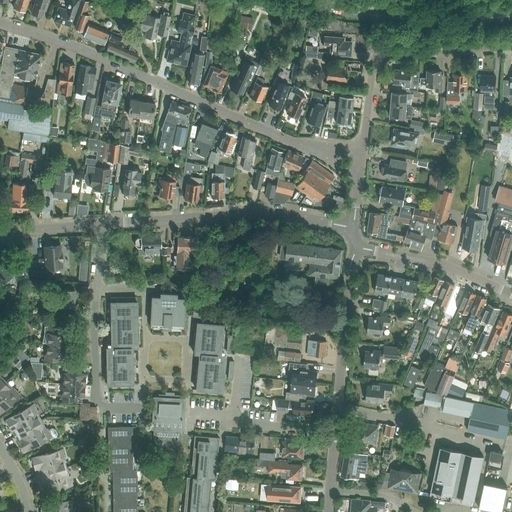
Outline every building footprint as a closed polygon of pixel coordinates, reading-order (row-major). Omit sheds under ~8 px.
[(15,0),(15,2),(13,7),(18,9),(19,10),(22,11),(25,11),(28,0),(15,0)] [(35,0),(31,13),(42,17),(47,0),(35,0)] [(70,27),(75,13),(79,0),(66,0),(66,2),(68,2),(65,9),(59,7),(54,21),(70,27)] [(81,0),(79,0),(75,13),(80,14),(75,28),(83,31),(88,16),(85,15),(89,2),(81,0)] [(180,33),(179,39),(172,38),(167,61),(186,66),(191,45),(192,40),(194,30),(195,30),(196,28),(191,26),(191,25),(193,26),(195,14),(183,11),(181,19),(179,19),(176,32),(180,33)] [(157,34),(161,18),(149,16),(143,14),(139,29),(146,31),(144,37),(147,37),(148,39),(153,40),(155,39),(156,34),(157,34)] [(161,18),(157,34),(166,36),(170,16),(162,14),(161,18)] [(239,28),(250,30),(253,17),(241,15),(239,28)] [(108,32),(88,24),(83,37),(103,45),(108,32)] [(318,25),(309,24),(308,36),(316,37),(318,25)] [(108,40),(117,45),(121,36),(112,32),(108,40)] [(206,49),(208,39),(208,37),(201,36),(199,51),(206,52),(206,49)] [(331,47),(331,54),(350,56),(351,42),(344,42),(344,37),(324,36),(323,47),(324,47),(324,46),(331,47)] [(129,50),(109,41),(105,51),(133,63),(137,54),(135,53),(129,50)] [(0,99),(20,103),(20,101),(25,102),(27,87),(12,84),(14,76),(29,80),(30,76),(37,78),(42,55),(4,47),(1,63),(0,67),(0,99)] [(304,57),(318,59),(326,59),(327,60),(328,53),(316,52),(305,51),(304,57)] [(221,70),(210,65),(212,62),(211,59),(212,52),(207,52),(204,70),(208,71),(203,85),(213,89),(213,91),(217,92),(219,91),(220,92),(228,72),(221,69),(221,70)] [(189,80),(199,84),(204,54),(194,53),(193,60),(191,60),(190,65),(192,65),(192,67),(190,67),(189,71),(191,72),(189,80)] [(233,81),(230,88),(235,90),(235,92),(239,93),(240,93),(242,93),(248,80),(249,81),(251,81),(255,73),(259,64),(259,63),(243,56),(238,69),(233,81)] [(259,64),(255,73),(259,74),(263,76),(265,70),(264,70),(265,65),(263,64),(266,58),(262,56),(259,63),(259,64)] [(70,95),(71,86),(74,64),(61,62),(58,83),(57,83),(56,94),(65,95),(65,94),(70,95)] [(300,65),(293,63),(291,75),(297,76),(300,65)] [(80,65),(76,88),(75,92),(86,93),(87,89),(91,90),(96,68),(80,65)] [(325,81),(346,84),(348,70),(327,67),(325,81)] [(403,85),(403,88),(403,90),(414,91),(421,92),(422,87),(419,87),(419,80),(412,80),(412,71),(394,70),(393,84),(403,85)] [(427,71),(427,78),(420,78),(420,85),(427,85),(427,87),(435,88),(435,92),(443,93),(444,74),(441,74),(441,71),(427,71)] [(454,74),(454,81),(448,81),(446,103),(459,104),(460,96),(459,96),(459,91),(466,92),(467,75),(454,74)] [(481,83),(481,92),(485,92),(484,96),(484,102),(485,103),(494,103),(494,97),(495,92),(495,84),(496,77),(482,76),(481,83)] [(257,77),(249,96),(254,99),(254,101),(257,102),(259,101),(261,101),(267,88),(267,87),(262,85),(264,80),(262,79),(257,77)] [(268,105),(271,106),(272,107),(276,109),(277,108),(280,109),(289,86),(281,83),(282,80),(275,77),(271,89),(274,90),(268,105)] [(503,81),(503,95),(510,95),(510,94),(511,94),(511,77),(510,80),(510,81),(503,81)] [(48,79),(45,88),(54,89),(55,80),(48,79)] [(93,118),(91,130),(92,130),(97,131),(98,132),(99,131),(100,123),(101,119),(101,116),(113,118),(120,84),(107,81),(101,107),(95,105),(93,118)] [(311,106),(306,121),(312,124),(314,125),(317,126),(318,125),(320,126),(327,104),(320,102),(314,100),(315,97),(321,99),(322,94),(313,91),(308,106),(311,106)] [(292,100),(286,112),(291,114),(292,116),(295,117),(297,117),(298,117),(300,114),(304,116),(307,111),(302,109),(306,99),(295,94),(290,92),(287,99),(292,100)] [(392,92),(391,104),(407,106),(411,106),(412,94),(392,92)] [(474,109),(481,110),(483,94),(475,93),(474,109)] [(329,101),(327,108),(351,111),(353,97),(338,96),(338,102),(329,101)] [(84,113),(92,115),(96,99),(87,97),(84,113)] [(24,106),(20,104),(20,103),(0,99),(0,118),(21,122),(24,106)] [(128,115),(140,117),(142,101),(130,99),(128,115)] [(142,101),(140,117),(152,120),(155,103),(142,101)] [(171,102),(161,130),(162,131),(158,150),(170,152),(172,144),(182,146),(186,127),(183,127),(190,109),(171,102)] [(407,106),(391,104),(390,117),(411,119),(412,114),(413,107),(411,106),(407,106)] [(351,111),(327,108),(326,117),(332,118),(333,117),(336,117),(335,122),(350,124),(351,111)] [(49,134),(50,126),(51,114),(26,111),(23,132),(40,134),(39,141),(48,142),(49,134)] [(480,123),(481,112),(473,111),(472,122),(480,123)] [(118,141),(119,141),(119,144),(120,144),(126,145),(127,143),(129,143),(131,131),(126,131),(128,121),(122,119),(120,130),(118,141)] [(411,120),(409,127),(415,128),(422,130),(423,122),(411,120)] [(203,121),(196,140),(197,141),(203,143),(201,149),(198,155),(206,158),(210,146),(218,126),(203,121)] [(58,127),(50,126),(49,134),(57,135),(58,127)] [(392,144),(411,148),(411,146),(417,147),(420,134),(414,133),(395,129),(392,144)] [(224,133),(218,148),(216,154),(212,152),(208,161),(217,164),(219,157),(222,158),(225,151),(230,153),(236,137),(224,133)] [(444,133),(442,142),(450,144),(452,135),(444,133)] [(242,169),(249,170),(255,142),(242,137),(238,155),(245,157),(242,169)] [(96,159),(103,160),(103,158),(106,142),(101,141),(100,141),(90,139),(88,138),(88,142),(87,145),(86,150),(97,152),(96,159)] [(117,162),(120,144),(119,144),(106,142),(103,158),(107,159),(106,161),(117,162)] [(484,149),(496,152),(497,146),(486,143),(484,149)] [(120,144),(117,162),(124,163),(124,162),(127,162),(129,146),(126,145),(120,144)] [(282,152),(272,148),(265,173),(278,177),(281,167),(278,167),(282,152)] [(485,151),(476,148),(475,156),(484,158),(485,151)] [(21,152),(17,152),(6,150),(4,164),(18,167),(20,157),(21,152)] [(281,166),(296,173),(303,156),(288,150),(281,166)] [(21,152),(20,161),(17,175),(26,176),(28,162),(35,163),(37,155),(21,152)] [(412,157),(411,162),(417,163),(417,165),(427,167),(428,160),(412,157)] [(298,178),(301,180),(296,187),(312,198),(313,196),(318,199),(334,176),(312,160),(298,178)] [(385,164),(383,177),(403,181),(404,180),(405,180),(406,179),(407,178),(408,176),(407,175),(406,173),(405,173),(406,168),(405,168),(406,163),(393,160),(392,166),(385,164)] [(199,165),(185,161),(183,172),(190,173),(190,169),(198,170),(199,165)] [(55,163),(48,162),(46,178),(53,179),(55,163)] [(111,169),(94,167),(94,166),(86,165),(85,173),(84,174),(84,179),(84,181),(85,183),(87,185),(90,186),(92,187),(92,188),(108,190),(109,182),(110,182),(111,169)] [(211,197),(218,197),(224,197),(224,176),(232,178),(235,168),(215,165),(215,172),(212,172),(212,173),(211,173),(211,197)] [(71,184),(70,184),(71,171),(70,171),(65,171),(65,170),(63,170),(63,171),(58,170),(58,169),(57,169),(56,182),(55,182),(53,196),(69,198),(71,184)] [(121,192),(128,193),(134,194),(135,185),(137,186),(140,171),(132,170),(125,169),(121,192)] [(263,172),(257,170),(253,188),(259,190),(263,172)] [(436,188),(444,190),(449,191),(452,176),(437,173),(437,175),(436,188)] [(159,196),(166,197),(173,198),(175,181),(176,176),(166,174),(165,178),(159,177),(158,187),(160,187),(159,196)] [(203,186),(202,186),(203,178),(189,176),(188,183),(186,183),(184,198),(197,200),(198,192),(202,193),(203,186)] [(276,185),(274,197),(273,201),(284,202),(286,194),(291,195),(294,184),(285,181),(284,181),(278,179),(276,185)] [(12,202),(9,202),(9,211),(27,212),(28,200),(23,200),(24,185),(14,184),(12,202)] [(270,196),(274,197),(276,185),(269,184),(266,195),(270,196)] [(482,185),(478,209),(487,210),(490,186),(482,185)] [(511,188),(498,185),(494,200),(498,201),(489,233),(495,235),(488,258),(505,263),(511,239),(511,188)] [(383,187),(381,193),(380,202),(403,206),(406,188),(397,187),(397,190),(383,187)] [(436,221),(435,224),(436,224),(434,233),(439,234),(438,239),(439,239),(440,242),(445,243),(446,241),(453,243),(454,237),(456,238),(458,232),(457,232),(458,226),(446,223),(450,212),(448,211),(454,193),(444,190),(443,194),(438,212),(436,221)] [(426,210),(414,208),(412,216),(424,219),(424,221),(427,222),(431,223),(435,224),(436,221),(438,212),(426,210)] [(467,216),(462,247),(477,250),(479,235),(482,236),(486,213),(477,212),(476,218),(467,216)] [(396,239),(404,241),(406,236),(387,233),(388,226),(389,221),(409,224),(410,219),(396,216),(381,213),(380,214),(371,213),(367,234),(396,240),(396,239)] [(406,236),(404,241),(422,247),(425,237),(432,239),(434,233),(436,224),(435,224),(431,223),(427,222),(412,218),(406,236)] [(248,226),(249,238),(262,238),(261,226),(248,226)] [(197,253),(198,238),(177,237),(173,237),(173,244),(177,244),(176,256),(174,256),(173,264),(176,264),(176,269),(178,269),(181,271),(184,271),(186,269),(189,269),(189,264),(196,264),(197,253)] [(135,240),(135,246),(137,248),(138,248),(138,255),(145,255),(145,252),(153,252),(153,248),(160,248),(160,238),(137,238),(135,240)] [(285,263),(285,266),(286,267),(286,269),(297,271),(299,262),(310,263),(309,274),(316,276),(329,277),(339,279),(342,250),(289,243),(289,244),(287,260),(286,260),(288,260),(285,263)] [(38,261),(30,261),(31,277),(39,276),(39,277),(54,276),(53,268),(61,268),(60,246),(44,247),(45,259),(38,259),(38,261)] [(22,259),(14,261),(10,260),(7,258),(6,255),(2,257),(1,255),(0,254),(0,280),(4,279),(5,284),(28,276),(22,259)] [(80,261),(79,280),(86,280),(88,261),(80,261)] [(383,292),(388,292),(392,277),(378,274),(375,292),(383,294),(383,292)] [(392,277),(388,292),(395,294),(394,299),(400,300),(401,295),(402,295),(405,279),(392,277)] [(428,292),(426,299),(425,299),(424,303),(431,306),(433,301),(435,301),(444,281),(435,277),(428,292)] [(27,279),(27,283),(26,287),(41,288),(42,281),(27,279)] [(418,282),(405,279),(402,295),(415,297),(418,282)] [(445,282),(436,303),(445,306),(454,285),(445,282)] [(452,309),(456,310),(465,290),(456,286),(446,310),(450,312),(452,309)] [(52,305),(65,306),(73,307),(75,291),(53,289),(52,305)] [(458,311),(467,315),(476,295),(467,291),(458,311)] [(160,293),(160,297),(152,297),(150,327),(162,328),(162,330),(163,330),(169,330),(170,330),(170,328),(183,329),(185,299),(176,298),(176,294),(160,293)] [(472,311),(465,327),(463,332),(471,335),(486,299),(477,295),(471,310),(472,311)] [(425,299),(426,299),(419,296),(414,306),(421,309),(425,299)] [(136,297),(110,298),(111,302),(110,302),(110,304),(111,304),(111,312),(110,312),(110,318),(113,318),(114,348),(114,353),(109,353),(109,368),(106,368),(107,384),(107,386),(132,386),(132,383),(133,383),(133,376),(135,376),(134,360),(132,360),(132,352),(130,352),(130,348),(137,348),(137,340),(139,340),(139,324),(137,324),(136,301),(136,297)] [(372,307),(380,308),(381,306),(386,307),(387,302),(374,299),(372,307)] [(381,306),(380,308),(380,311),(386,312),(388,302),(387,302),(386,307),(381,306)] [(480,323),(485,325),(483,331),(475,350),(481,353),(493,325),(493,324),(499,309),(488,304),(480,323)] [(511,314),(503,311),(499,320),(496,327),(493,326),(484,348),(491,351),(498,335),(498,333),(504,336),(511,318),(511,314)] [(12,322),(7,313),(3,315),(7,324),(12,322)] [(367,333),(383,335),(384,325),(390,326),(391,318),(377,317),(377,318),(369,317),(367,333)] [(416,321),(414,328),(421,331),(424,324),(416,321)] [(223,325),(196,322),(196,330),(194,330),(192,346),(194,346),(194,354),(201,354),(200,359),(198,358),(198,366),(196,366),(194,382),(196,382),(196,390),(222,392),(223,376),(220,375),(222,360),(216,360),(217,356),(218,340),(221,341),(223,325)] [(314,329),(323,331),(324,323),(315,322),(314,329)] [(47,343),(47,344),(68,345),(69,334),(60,333),(60,327),(44,326),(44,332),(41,343),(47,343)] [(418,354),(426,356),(427,354),(427,353),(428,351),(431,344),(432,341),(437,329),(430,326),(418,354)] [(437,329),(432,341),(441,345),(444,340),(447,333),(437,329)] [(460,333),(451,329),(450,329),(447,337),(456,341),(460,333)] [(403,353),(411,356),(414,349),(413,349),(418,339),(410,336),(403,353)] [(309,340),(307,355),(325,357),(327,342),(309,340)] [(8,348),(19,359),(24,364),(29,358),(25,354),(16,342),(8,348)] [(68,345),(47,344),(46,355),(42,355),(42,361),(58,362),(59,356),(67,357),(68,345)] [(427,353),(427,354),(435,357),(440,347),(431,344),(428,351),(427,353)] [(365,351),(364,367),(369,367),(368,373),(378,374),(379,369),(380,358),(387,359),(387,357),(399,358),(400,347),(384,345),(383,351),(374,350),(373,352),(365,351)] [(264,346),(262,356),(273,358),(275,348),(264,346)] [(511,350),(506,348),(502,357),(503,358),(498,370),(499,371),(496,378),(502,380),(505,373),(509,363),(507,362),(511,351),(511,350)] [(286,351),(285,361),(289,362),(300,363),(301,353),(286,351)] [(458,364),(451,361),(448,368),(455,371),(458,364)] [(34,362),(30,362),(33,370),(41,371),(41,363),(39,363),(34,362)] [(307,364),(289,362),(287,380),(287,381),(292,382),(292,381),(316,384),(317,372),(306,371),(307,364)] [(429,387),(427,392),(434,393),(445,368),(446,366),(438,362),(437,365),(434,363),(425,386),(429,387)] [(64,373),(63,384),(85,385),(85,374),(76,373),(77,367),(61,366),(60,372),(64,373)] [(413,389),(417,379),(421,369),(412,366),(410,369),(408,375),(407,374),(403,384),(413,389)] [(30,371),(25,368),(22,374),(27,377),(30,371)] [(436,391),(443,394),(446,396),(455,376),(445,372),(436,391)] [(7,381),(0,387),(0,413),(20,394),(7,381)] [(316,384),(292,381),(292,382),(291,392),(286,392),(285,399),(303,401),(304,394),(314,396),(316,384)] [(365,401),(384,403),(385,393),(392,394),(393,385),(374,382),(374,386),(367,385),(365,401)] [(448,394),(461,399),(466,389),(452,383),(448,394)] [(85,385),(63,384),(62,395),(59,395),(58,401),(75,402),(75,396),(84,397),(85,385)] [(443,395),(434,393),(427,392),(426,392),(424,404),(440,407),(443,395)] [(464,399),(481,403),(483,396),(466,392),(464,399)] [(154,397),(152,429),(153,430),(153,440),(155,440),(154,449),(179,450),(179,440),(181,440),(181,430),(183,430),(185,399),(180,399),(180,396),(173,395),(173,394),(166,394),(166,395),(158,395),(158,397),(154,397)] [(446,396),(443,410),(470,416),(467,430),(506,439),(511,411),(511,410),(474,402),(446,396)] [(277,410),(278,411),(288,411),(289,408),(294,409),(294,413),(313,415),(313,414),(314,414),(317,413),(318,410),(318,408),(317,405),(315,404),(314,403),(314,402),(295,401),(278,399),(277,410)] [(81,403),(79,420),(96,421),(96,406),(89,406),(90,403),(81,403)] [(5,420),(14,436),(42,420),(33,404),(5,420)] [(42,420),(14,436),(24,453),(52,436),(42,420)] [(378,426),(359,422),(356,441),(376,444),(379,431),(377,431),(378,426)] [(107,427),(108,441),(129,441),(129,435),(132,435),(132,427),(107,427)] [(219,438),(194,435),(193,443),(195,444),(194,449),(193,449),(193,450),(217,452),(218,445),(216,445),(217,438),(219,438)] [(225,450),(253,453),(255,439),(226,436),(225,450)] [(108,441),(108,456),(133,455),(133,447),(130,447),(129,441),(108,441)] [(282,456),(288,457),(303,458),(304,443),(284,441),(282,456)] [(440,448),(430,497),(472,506),(474,500),(483,457),(440,448)] [(31,458),(36,476),(67,467),(62,449),(31,458)] [(192,456),(191,464),(216,466),(216,465),(214,465),(215,459),(217,459),(217,452),(193,450),(192,450),(194,450),(194,456),(192,456)] [(489,460),(501,462),(503,452),(491,450),(489,460)] [(367,455),(363,454),(346,451),(342,476),(359,479),(360,472),(365,473),(367,463),(366,463),(367,455)] [(108,471),(112,471),(130,470),(134,470),(137,470),(137,464),(133,464),(133,455),(108,456),(108,471)] [(303,465),(288,464),(288,462),(289,458),(286,458),(286,462),(269,461),(269,467),(268,472),(275,473),(275,471),(287,472),(286,479),(301,480),(303,465)] [(216,466),(191,464),(191,471),(193,471),(192,477),(192,478),(209,479),(209,480),(215,480),(216,473),(214,473),(214,466),(216,466)] [(67,467),(36,476),(41,494),(73,485),(67,467)] [(388,488),(417,493),(421,473),(391,469),(388,488)] [(112,471),(112,485),(137,484),(137,476),(134,476),(134,470),(130,470),(112,471)] [(192,477),(186,477),(185,491),(210,493),(211,486),(209,486),(209,480),(209,479),(192,478),(192,477)] [(360,485),(382,488),(383,482),(361,479),(360,485)] [(484,482),(479,507),(502,511),(508,487),(484,482)] [(112,485),(113,499),(135,499),(134,493),(137,493),(137,484),(112,485)] [(268,500),(275,500),(300,502),(301,487),(269,485),(268,491),(268,500)] [(210,493),(185,491),(184,505),(209,507),(207,507),(208,500),(209,500),(210,493)] [(113,499),(112,511),(137,511),(138,505),(135,505),(135,499),(113,499)] [(352,499),(350,511),(376,511),(377,502),(371,501),(352,499)] [(40,502),(40,511),(72,511),(72,501),(40,502)]
